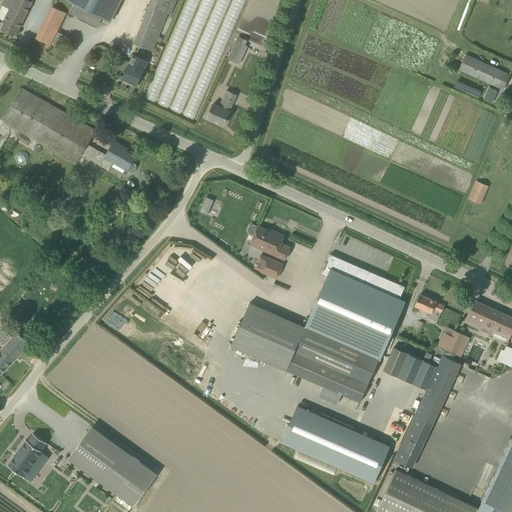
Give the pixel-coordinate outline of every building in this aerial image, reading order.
[(19,30),(33,0),(4,0),(2,5),(10,9),(3,22),(5,23),(1,30),(13,36),(17,29),(19,30)] [(71,12),(98,25),(102,16),(111,21),(121,0),(69,0),(75,3),(71,12)] [(186,0),(151,100),(172,107),(171,109),(184,113),(184,115),(200,120),(242,0),(186,0)] [(150,6),(134,44),(152,51),(156,41),(160,42),(162,38),(158,36),(167,13),(150,6)] [(36,39),(49,45),(65,13),(52,7),(36,39)] [(58,32),(52,44),(60,48),(66,36),(58,32)] [(236,41),(227,59),(233,61),(239,64),(247,46),(246,45),(248,41),(239,37),(237,41),(236,41)] [(502,90),(510,74),(466,54),(459,70),(502,90)] [(137,84),(147,61),(134,55),(123,78),(137,84)] [(489,87),(483,100),(486,101),(492,89),(489,87)] [(135,164),(132,162),(135,156),(127,151),(128,149),(114,141),(106,155),(88,144),(96,130),(95,130),(94,131),(89,128),(90,127),(22,88),(3,121),(77,163),(82,155),(109,170),(113,162),(127,170),(131,172),(133,172),(134,171),(136,167),(136,165),(135,164)] [(230,111),(237,95),(226,90),(223,98),(224,98),(220,107),(213,104),(207,117),(223,125),(230,111)] [(469,199),(480,204),(488,185),(476,181),(469,199)] [(202,206),(200,212),(207,215),(209,210),(202,206)] [(271,231),(258,226),(251,242),(268,249),(266,252),(284,260),(290,247),(281,243),(284,235),(271,230),(271,231)] [(250,302),(231,345),(296,374),(323,385),(341,393),(360,401),(379,359),(380,360),(406,301),(400,299),(405,288),(330,255),(327,262),(326,262),(322,270),(323,270),(322,274),(327,277),(306,327),(250,302)] [(260,272),(276,279),(283,264),(267,257),(260,272)] [(444,305),(436,301),(420,294),(415,305),(430,312),(428,318),(437,322),(444,305)] [(510,335),(511,330),(511,317),(475,301),(465,322),(491,334),(507,342),(510,335)] [(454,330),(451,335),(451,336),(445,349),(455,354),(464,334),(454,330)] [(0,373),(1,374),(29,344),(17,332),(13,335),(8,331),(0,339),(0,373)] [(451,336),(451,335),(444,332),(437,346),(445,349),(451,336)] [(502,350),(497,360),(511,366),(511,348),(506,346),(504,351),(502,350)] [(404,353),(394,375),(423,388),(433,365),(404,353)] [(461,364),(443,355),(414,416),(394,459),(412,468),(461,364)] [(341,393),(323,385),(319,395),(337,403),(341,393)] [(297,405),(282,441),(374,482),(390,445),(297,405)] [(134,506),(157,473),(92,426),(69,458),(134,506)] [(14,464),(30,476),(49,451),(47,450),(53,442),(40,432),(34,440),(33,439),(14,464)] [(511,511),(511,436),(479,508),(451,495),(442,511),(511,511)] [(396,469),(376,511),(378,511),(442,511),(451,495),(396,469)]
